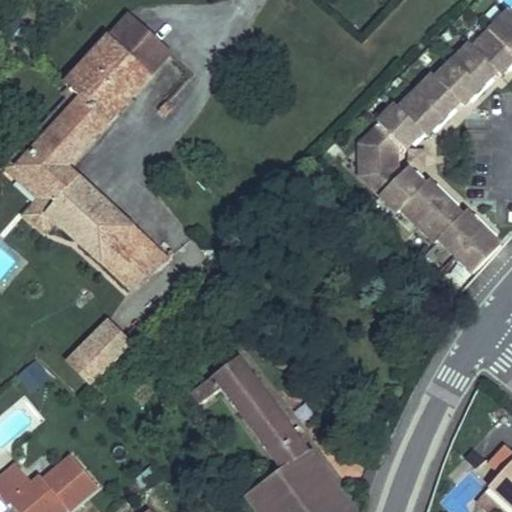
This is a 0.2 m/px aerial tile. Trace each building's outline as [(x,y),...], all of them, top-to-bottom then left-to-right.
[(511,12),(475,48),(471,45),(438,79),(434,76),(400,110),(396,107),(379,124),(381,126),(360,148),(360,178),(398,215),(402,212),(436,245),(440,242),(474,275),(502,247),(467,213),(463,216),(429,183),(425,186),(408,169),(401,176),(398,173),(398,151),(402,147),(406,151),(423,134),(427,138),(460,104),(464,107),(498,73),(501,76),(511,65),(511,12)] [(64,96),(69,100),(75,106),(19,168),(47,194),(41,201),(34,209),(43,217),(36,225),(45,234),(57,221),(84,246),(115,212),(67,168),(152,75),(119,45),(138,24),(129,16),(66,86),(70,90),(64,96)] [(171,54),(138,24),(119,45),(152,75),(171,54)] [(75,106),(69,100),(6,169),(41,201),(47,194),(19,168),(75,106)] [(166,116),(172,109),(165,104),(160,110),(166,116)] [(425,168),(425,152),(410,151),(409,167),(425,168)] [(43,217),(34,209),(26,217),(36,225),(43,217)] [(84,246),(118,277),(149,243),(115,212),(84,246)] [(201,230),(194,240),(210,259),(217,248),(201,230)] [(167,259),(149,243),(118,277),(132,289),(167,259)] [(94,385),(131,348),(108,324),(70,362),(94,385)] [(281,471),(278,473),(306,511),(353,511),(239,359),(190,395),(199,407),(221,391),(281,471)] [(48,379),(36,364),(21,377),(33,391),(48,379)] [(501,476),(511,464),(511,451),(506,446),(489,465),(497,473),(501,476)] [(465,460),(477,471),(486,462),(473,451),(465,460)] [(0,480),(0,511),(2,511),(11,505),(16,511),(57,511),(58,511),(56,509),(62,504),(70,511),(98,488),(72,458),(44,481),(41,478),(33,485),(17,466),(0,480)] [(486,462),(477,471),(489,482),(497,473),(489,465),(486,462)] [(491,488),(511,507),(511,464),(501,476),(491,488)] [(306,511),(278,473),(247,496),(258,511),(306,511)] [(484,495),(477,503),(486,511),(495,511),(499,508),(484,495)]
